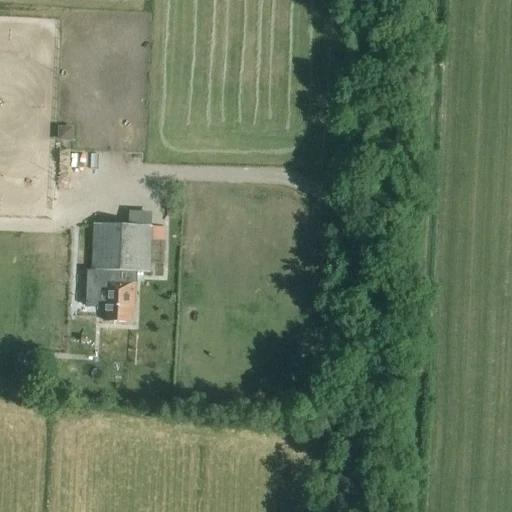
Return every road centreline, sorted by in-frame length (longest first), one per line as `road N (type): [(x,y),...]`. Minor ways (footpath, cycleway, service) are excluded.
road 1 (track): [(164,178),(355,183),(344,511)]
road 2 (track): [(355,183),(362,0)]
